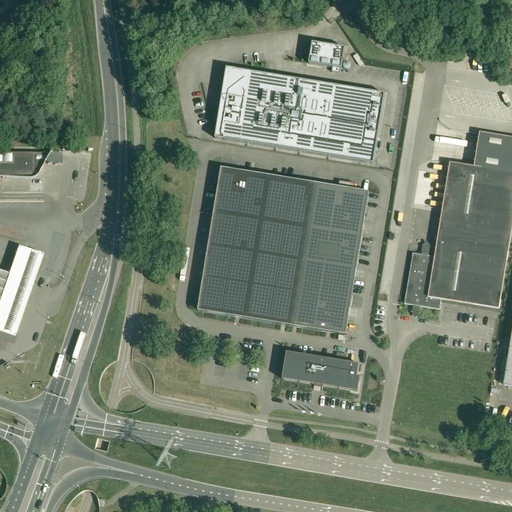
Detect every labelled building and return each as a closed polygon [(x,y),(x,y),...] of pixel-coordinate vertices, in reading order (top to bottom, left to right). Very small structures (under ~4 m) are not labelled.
[(342,70),(345,49),(312,43),(309,64),(332,68),(332,73),(340,74),(341,70),(342,70)] [(215,139),(373,165),(385,94),(226,69),(215,139)] [(413,254),(405,305),(440,310),(442,300),(499,310),(511,231),(511,138),(488,134),(482,169),(474,168),(472,167),(450,164),(435,257),(413,254)] [(0,175),(33,176),(33,174),(37,174),(43,164),(33,164),(33,158),(33,153),(0,153),(0,175)] [(369,192),(221,168),(198,311),(346,335),(369,192)] [(36,257),(12,249),(0,286),(0,334),(9,338),(36,257)] [(287,353),(282,380),(358,392),(360,377),(357,377),(359,365),(287,353)] [(336,361),(346,362),(347,355),(337,353),(336,361)] [(499,383),(504,383),(508,357),(503,357),(499,383)]
